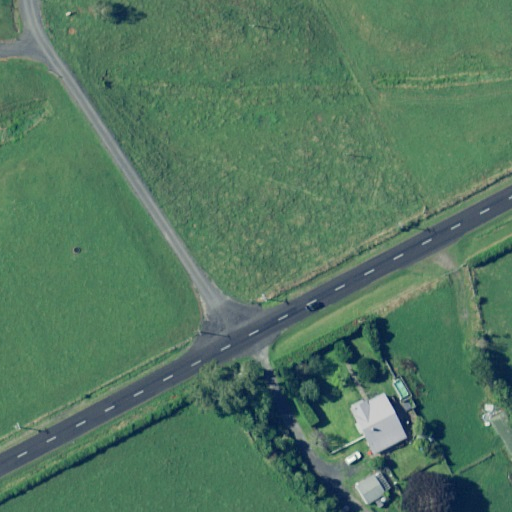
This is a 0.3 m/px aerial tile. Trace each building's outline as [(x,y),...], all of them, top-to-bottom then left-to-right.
[(402,438),(379,393),(347,410),(370,455),(402,438)] [(486,399),(473,403),(476,413),(490,409),(486,399)] [(426,407),(418,412),(425,425),(433,421),(426,407)] [(511,433),(499,413),(486,422),(511,463),(511,433)] [(375,472),(369,476),(352,487),(364,505),(370,501),(375,508),(385,501),(381,494),(387,490),(375,472)]
